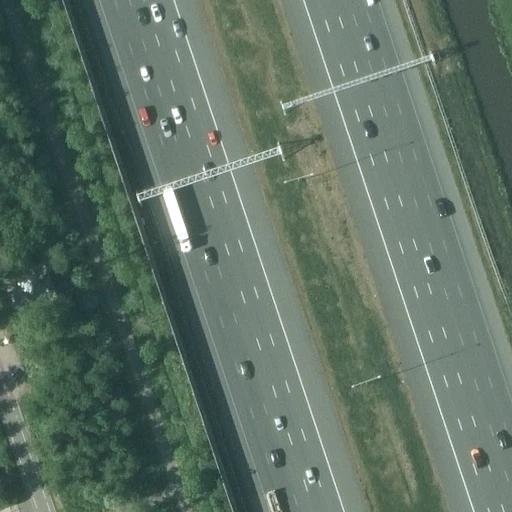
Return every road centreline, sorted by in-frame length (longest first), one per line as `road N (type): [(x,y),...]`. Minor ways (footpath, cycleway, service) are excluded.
road 1 (motorway): [(138,0),(307,511)]
road 2 (motorway): [(510,511),(341,0)]
road 3 (tertiary): [(44,511),(0,387)]
